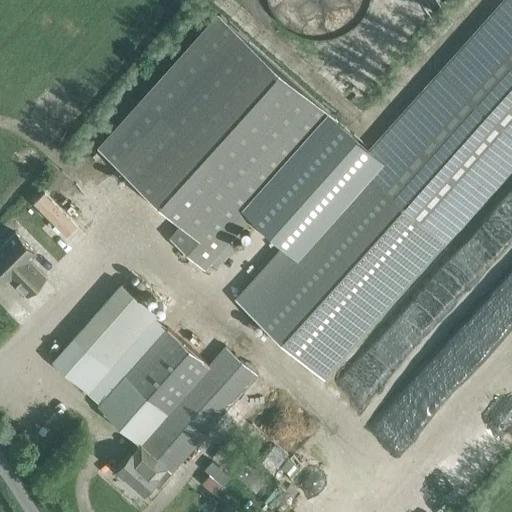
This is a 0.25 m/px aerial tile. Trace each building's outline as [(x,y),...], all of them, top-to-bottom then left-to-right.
[(296,233),(236,299),(327,380),(511,174),(511,0),(506,0),(371,150),(296,233)] [(277,0),(277,23),(357,25),(357,0),(277,0)] [(169,238),(201,266),(260,201),(334,118),(220,15),(100,150),(182,224),(169,238)] [(371,150),(334,118),(260,201),(296,233),(371,150)] [(28,295),(46,276),(30,259),(36,252),(16,232),(0,247),(0,276),(6,283),(11,278),(28,295)] [(124,281),(55,358),(91,390),(160,313),(124,281)] [(78,330),(93,309),(83,301),(67,323),(78,330)] [(210,364),(167,326),(124,375),(97,406),(138,443),(118,465),(147,492),(155,482),(159,485),(258,373),(226,346),(210,364)] [(217,462),(202,479),(223,497),(229,491),(233,494),(242,484),(217,462)]
